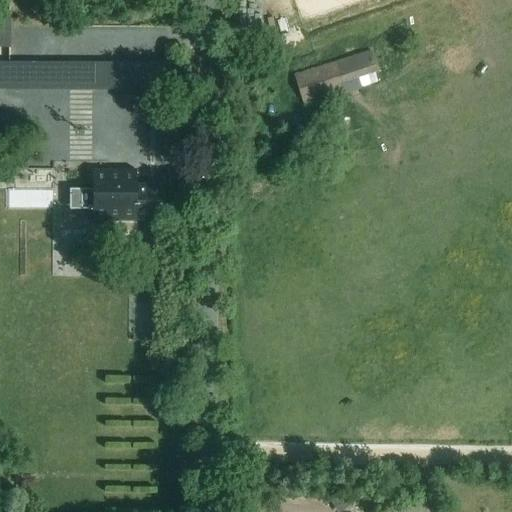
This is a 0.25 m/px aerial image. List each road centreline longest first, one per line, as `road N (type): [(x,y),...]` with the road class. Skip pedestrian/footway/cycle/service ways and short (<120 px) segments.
road 1 (tertiary): [(206,511),(208,0)]
road 2 (track): [(206,447),(511,460)]
